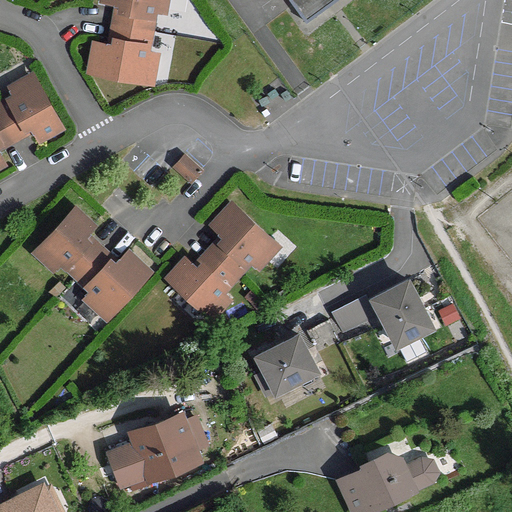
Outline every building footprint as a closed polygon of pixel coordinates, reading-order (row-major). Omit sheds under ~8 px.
[(161,0),(111,0),(128,3),(124,26),(155,31),(160,9),(161,0)] [(171,0),(161,0),(160,9),(169,11),(171,0)] [(292,0),(295,4),(309,23),(340,0),(292,0)] [(101,44),(96,70),(146,80),(151,55),(155,31),(124,26),(120,48),(101,44)] [(151,55),(146,80),(156,82),(161,56),(151,55)] [(23,96),(43,85),(38,76),(18,87),(23,96)] [(23,96),(3,107),(18,134),(38,123),(45,137),(65,126),(43,85),(23,96)] [(0,166),(7,162),(0,149),(0,143),(18,134),(3,107),(0,108),(0,166)] [(189,157),(180,167),(195,181),(204,171),(189,157)] [(236,205),(218,224),(232,238),(218,253),(241,274),(255,259),(262,266),(280,247),(273,240),(236,205)] [(65,259),(81,275),(103,252),(86,236),(97,225),(80,209),(48,244),(65,259)] [(65,259),(48,244),(41,251),(58,267),(65,259)] [(98,291),(117,309),(152,271),(133,253),(120,268),(103,252),(81,275),(98,291)] [(173,277),(208,310),(218,319),(234,302),(223,293),(241,274),(218,253),(201,271),(189,261),(173,277)] [(433,325),(410,280),(376,297),(400,342),(433,325)] [(111,316),(117,309),(98,291),(92,298),(111,316)] [(375,312),(367,297),(337,312),(344,326),(375,312)] [(342,340),(331,319),(308,330),(319,352),(342,340)] [(319,371),(301,336),(261,356),(279,392),(319,371)] [(187,408),(165,417),(169,424),(142,435),(157,472),(173,465),(178,469),(189,464),(188,459),(206,452),(187,408)] [(139,427),(142,435),(169,424),(165,417),(139,427)] [(378,466),(342,483),(355,511),(370,511),(414,492),(405,472),(400,461),(389,457),(380,461),(378,466)] [(420,466),(405,472),(414,492),(429,485),(433,478),(429,467),(420,466)] [(59,511),(46,486),(19,499),(22,503),(4,511),(3,511),(59,511)] [(494,511),(490,503),(472,511),(494,511)]
